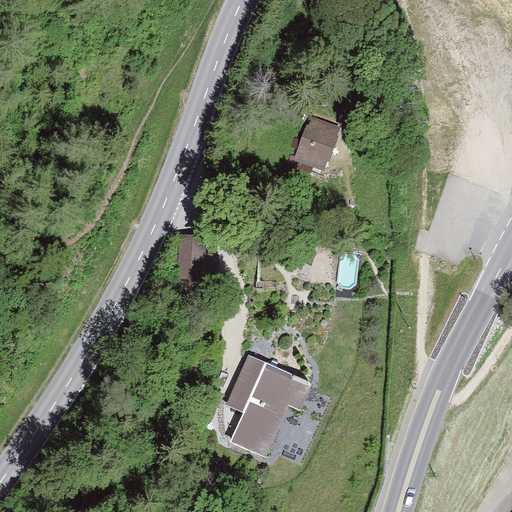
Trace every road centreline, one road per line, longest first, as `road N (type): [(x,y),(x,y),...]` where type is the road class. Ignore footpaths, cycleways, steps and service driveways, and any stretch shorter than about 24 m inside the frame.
road 1 (secondary): [(243,0),(114,309),(0,483)]
road 2 (track): [(416,0),(473,57),(488,89),(499,128),(507,259)]
road 3 (secondary): [(399,511),(438,395),(511,251)]
road 4 (track): [(426,429),(458,402),(511,331)]
